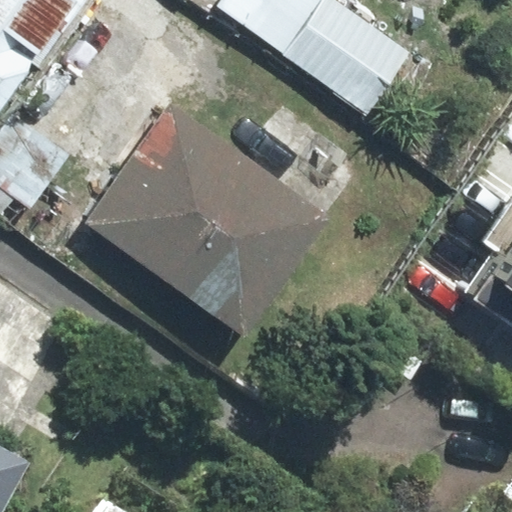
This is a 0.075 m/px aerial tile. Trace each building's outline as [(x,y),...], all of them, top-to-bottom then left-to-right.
[(0,0),(0,106),(31,62),(39,68),(85,0),(0,0)] [(332,0),(223,0),(218,7),(366,112),(408,54),(332,0)] [(174,107),(90,221),(244,333),(327,219),(174,107)] [(65,156),(11,118),(0,134),(0,212),(17,224),(65,156)] [(511,252),(478,300),(511,323),(511,252)] [(0,511),(1,511),(28,464),(0,448),(0,511)]
